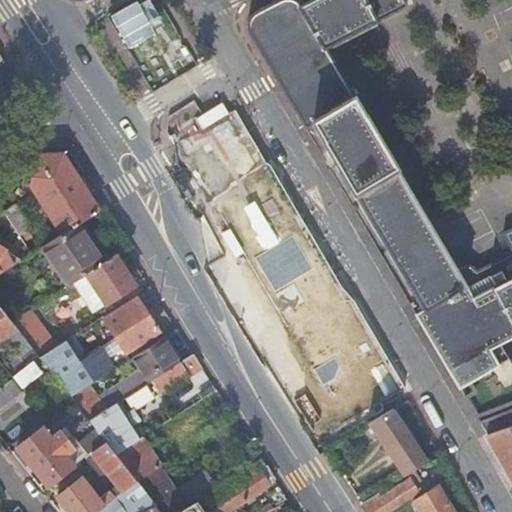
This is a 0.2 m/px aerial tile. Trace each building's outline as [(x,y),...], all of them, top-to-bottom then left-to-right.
[(414,315),(478,423),(511,410),(511,363),(502,346),(511,339),(511,175),(505,179),(511,191),(511,214),(495,223),(502,237),(501,238),(511,258),(476,276),(474,276),(473,275),(472,275),(470,274),(468,274),(467,273),(466,273),(465,273),(464,272),(462,272),(460,272),(459,272),(457,271),(456,271),(324,50),(406,8),(402,0),(312,0),(299,7),(299,6),(298,5),(297,3),(296,2),(295,1),(294,1),(293,0),(278,0),(259,10),(254,13),(250,16),(248,19),(247,22),(247,26),(247,30),(249,35),(287,99),(305,129),(313,124),(423,310),(414,315)] [(23,177),(61,235),(77,225),(99,211),(63,155),(37,156),(23,177)] [(12,205),(2,212),(8,221),(19,238),(29,231),(18,214),(12,205)] [(42,247),(68,286),(73,283),(86,275),(103,264),(96,253),(77,225),(61,235),(42,247)] [(0,273),(19,262),(6,254),(0,250),(0,273)] [(103,264),(86,275),(105,305),(134,287),(131,281),(115,256),(103,264)] [(86,275),(73,283),(92,313),(105,305),(86,275)] [(137,300),(104,320),(125,353),(158,333),(147,316),(137,300)] [(0,337),(15,327),(12,322),(0,307),(0,337)] [(15,327),(36,354),(53,343),(30,310),(12,322),(15,327)] [(87,386),(113,370),(99,349),(85,357),(72,337),(56,347),(39,358),(49,371),(70,397),(87,386)] [(95,398),(87,386),(70,397),(74,402),(88,420),(118,402),(143,386),(178,364),(170,352),(163,341),(134,359),(141,369),(95,398)] [(36,354),(39,358),(56,347),(53,343),(36,354)] [(201,369),(192,354),(178,364),(143,386),(152,400),(177,385),(201,369)] [(0,409),(23,392),(13,380),(0,390),(0,409)] [(0,429),(33,405),(23,392),(0,409),(0,429)] [(139,421),(132,410),(126,414),(118,402),(88,420),(96,430),(106,443),(115,454),(141,438),(133,425),(139,421)] [(392,409),(368,422),(386,448),(404,476),(406,474),(426,461),(392,409)] [(511,425),(486,436),(508,473),(511,471),(511,425)] [(53,437),(44,426),(17,447),(32,467),(47,487),(76,465),(67,453),(75,447),(62,430),(53,437)] [(106,443),(96,430),(80,442),(80,448),(87,457),(106,443)] [(150,451),(141,438),(115,454),(136,482),(160,466),(150,451)] [(115,454),(106,443),(87,457),(95,466),(100,463),(116,485),(98,498),(83,477),(58,497),(68,511),(96,511),(114,499),(136,482),(115,454)] [(437,470),(431,458),(426,461),(406,474),(409,479),(414,485),(437,470)] [(274,482),(261,460),(215,489),(202,497),(211,511),(229,511),(247,500),(274,482)] [(202,497),(215,489),(202,469),(174,488),(168,479),(160,466),(136,482),(154,505),(159,511),(178,511),(186,507),(195,502),(202,497)] [(378,492),(361,503),(366,511),(387,511),(395,508),(419,493),(414,485),(409,479),(381,497),(378,492)] [(145,511),(146,511),(154,505),(136,482),(114,499),(115,500),(100,511),(145,511)] [(453,511),(438,487),(414,502),(420,511),(453,511)] [(201,511),(195,502),(186,507),(178,511),(201,511)]
